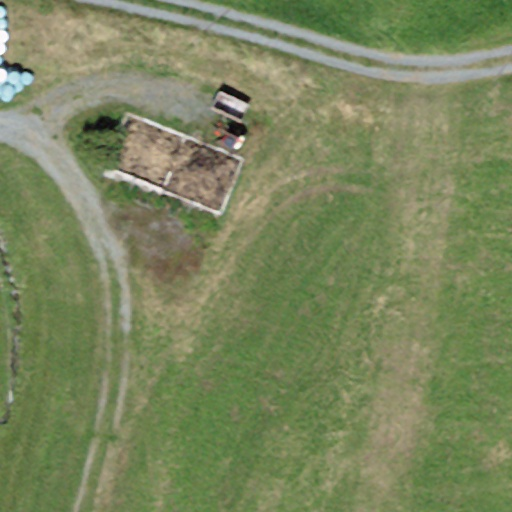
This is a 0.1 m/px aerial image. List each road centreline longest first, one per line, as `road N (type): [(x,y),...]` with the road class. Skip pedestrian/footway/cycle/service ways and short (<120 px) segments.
road 1 (track): [(0,123),(54,150),(105,247),(117,324),(110,400),(81,511)]
road 2 (track): [(511,52),(455,62),(379,59),(159,0)]
